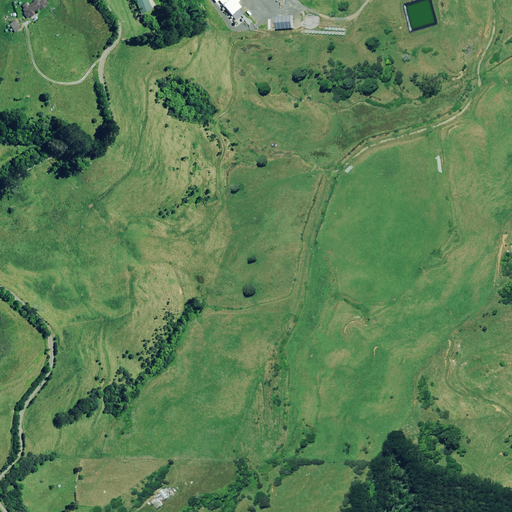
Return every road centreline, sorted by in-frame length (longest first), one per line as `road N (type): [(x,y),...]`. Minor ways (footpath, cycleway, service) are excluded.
road 1 (unclassified): [(0,189),(55,155),(93,152),(106,137),(103,57),(120,27),(106,0)]
road 2 (unclassified): [(0,472),(20,443),(20,409),(47,359),(41,322),(0,291)]
